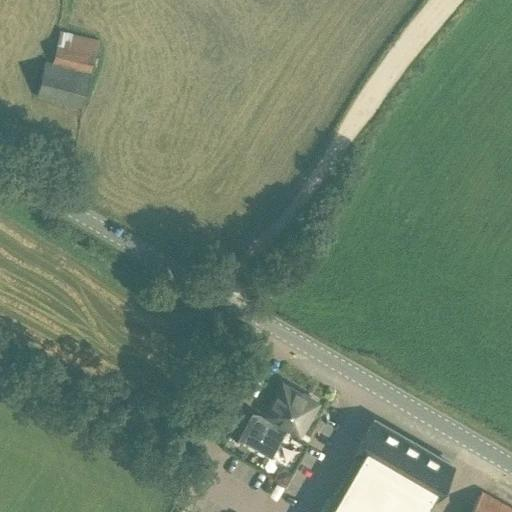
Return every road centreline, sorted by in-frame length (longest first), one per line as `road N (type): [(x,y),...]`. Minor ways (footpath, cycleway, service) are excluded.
road 1 (track): [(224,299),(444,0)]
road 2 (tertiary): [(511,466),(224,299)]
road 3 (tertiary): [(0,168),(224,299)]
